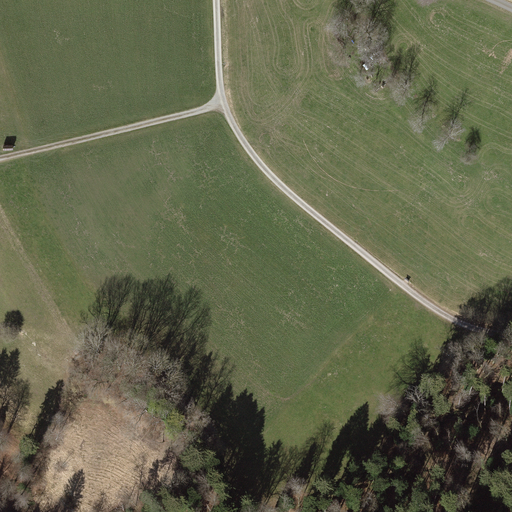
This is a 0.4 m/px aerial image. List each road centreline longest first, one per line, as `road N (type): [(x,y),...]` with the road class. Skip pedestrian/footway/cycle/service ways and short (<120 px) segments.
road 1 (track): [(511,338),(461,326),(432,309),(271,178),(224,105),(217,0)]
road 2 (track): [(0,161),(224,105)]
